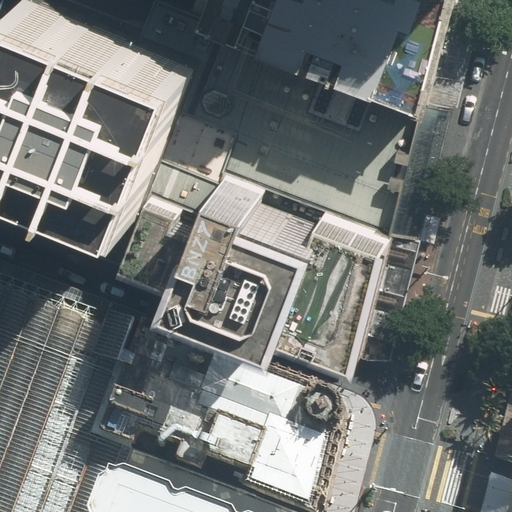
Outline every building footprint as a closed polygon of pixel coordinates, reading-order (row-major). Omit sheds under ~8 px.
[(143,31),(67,0),(39,0),(32,19),(0,99),(0,145),(151,206),(208,58),(143,31)] [(400,232),(428,101),(211,18),(160,0),(153,0),(149,13),(143,31),(208,58),(151,206),(136,252),(188,274),(232,168),(400,232)] [(428,101),(448,0),(217,0),(211,18),(428,101)] [(232,168),(188,274),(367,352),(400,232),(232,168)] [(439,216),(427,214),(421,240),(433,243),(439,216)] [(0,511),(102,511),(116,476),(127,448),(106,440),(140,339),(0,286),(0,511)] [(140,339),(106,440),(127,448),(293,511),(314,511),(333,409),(140,339)] [(293,511),(127,448),(116,476),(215,511),(293,511)] [(215,511),(116,476),(102,511),(215,511)]
